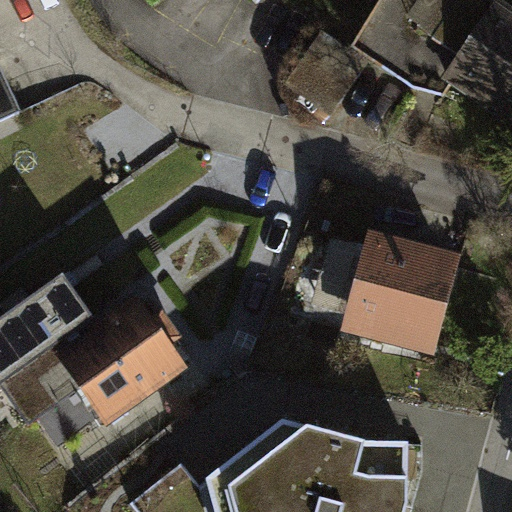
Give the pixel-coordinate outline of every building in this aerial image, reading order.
[(452,83),(499,12),(481,0),(387,0),(355,51),(413,89),(446,97),(455,85),(452,83)] [(455,85),(511,121),(511,20),(499,12),(452,83),(455,85)] [(293,85),(336,114),(370,64),(328,35),(293,85)] [(0,123),(14,116),(0,88),(0,123)] [(372,233),(345,326),(432,351),(459,258),(372,233)] [(98,326),(66,279),(0,325),(0,393),(52,358),(98,326)] [(52,358),(98,424),(190,360),(144,294),(98,326),(52,358)] [(195,493),(206,511),(407,511),(408,508),(409,445),(368,446),(283,424),(200,489),(195,493)] [(170,511),(195,493),(200,489),(184,468),(133,506),(137,511),(170,511)]
